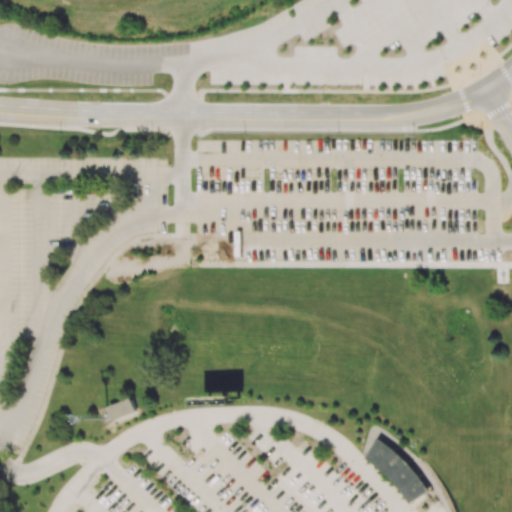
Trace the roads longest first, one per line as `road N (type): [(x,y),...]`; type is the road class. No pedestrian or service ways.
road 1 (secondary): [(483,88),(405,113),(181,111)]
road 2 (secondary): [(181,111),(0,106)]
